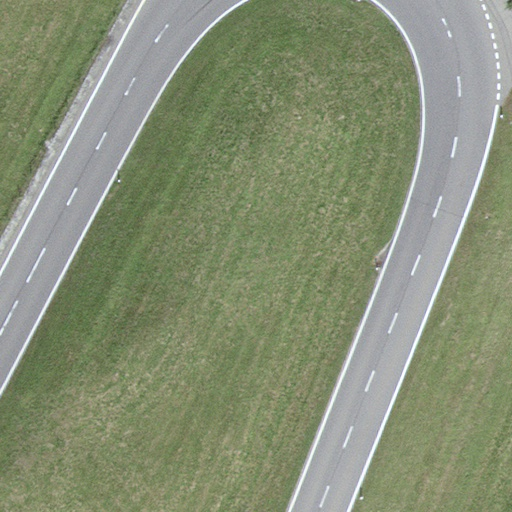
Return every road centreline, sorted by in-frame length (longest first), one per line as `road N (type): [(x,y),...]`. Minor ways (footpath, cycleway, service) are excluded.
road 1 (secondary): [(318,511),(451,168),(457,67),(431,0)]
road 2 (secondary): [(187,0),(135,75),(0,334)]
